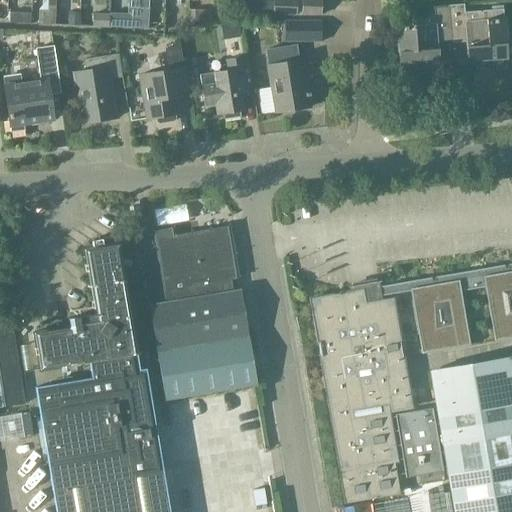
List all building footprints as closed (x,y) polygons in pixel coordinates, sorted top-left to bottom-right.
[(54,0),(45,0),(38,9),(37,24),(54,25),(54,0)] [(140,0),(140,8),(149,8),(149,0),(140,0)] [(265,0),(247,0),(247,14),(264,15),(265,0)] [(272,0),(272,14),(296,15),(296,1),(283,0),(272,0)] [(321,15),(321,1),(302,0),(301,14),(321,15)] [(463,5),(448,6),(451,44),(465,43),(466,61),(491,59),(491,62),(504,61),(503,59),(506,59),(502,9),(464,12),(463,5)] [(437,45),(451,44),(448,6),(433,7),(434,15),(396,18),(399,67),(401,67),(402,69),(414,68),(414,66),(438,64),(437,45)] [(210,10),(188,9),(188,20),(210,20),(210,10)] [(80,11),(68,11),(67,25),(79,26),(80,11)] [(30,13),(10,12),(9,23),(30,24),(30,13)] [(109,27),(109,14),(92,13),(91,27),(109,27)] [(128,15),(109,14),(109,27),(127,28),(128,15)] [(240,37),(237,20),(220,23),(222,40),(240,37)] [(320,42),(320,21),(284,21),(284,41),(320,42)] [(172,82),(185,80),(180,45),(165,48),(169,71),(138,75),(146,120),(155,118),(156,122),(158,124),(173,121),(175,119),(174,115),(177,115),(172,82)] [(307,97),(308,97),(308,93),(307,94),(301,61),(297,61),(295,45),(265,50),(275,112),(308,107),(307,97)] [(19,75),(2,77),(9,126),(10,126),(11,130),(13,131),(22,130),(23,128),(23,125),(52,120),(49,95),(60,94),(53,47),(35,49),(40,82),(21,85),(19,75)] [(109,80),(121,78),(117,56),(83,62),(86,74),(73,76),(81,124),(116,119),(109,80)] [(251,95),(247,68),(245,56),(224,59),(226,71),(198,76),(203,108),(218,105),(220,115),(222,115),(223,120),(240,117),(239,112),(243,111),(241,97),(251,95)] [(142,263),(148,303),(207,293),(206,290),(217,288),(216,284),(237,280),(229,229),(174,238),(173,231),(153,234),(158,261),(142,263)] [(124,280),(118,243),(81,249),(87,285),(90,285),(95,314),(72,318),(73,326),(32,333),(39,371),(60,367),(62,379),(49,381),(50,385),(35,388),(55,511),(169,511),(145,369),(138,370),(123,280),(124,280)] [(493,341),(511,337),(511,263),(376,288),(375,282),(349,287),(350,292),(311,299),(347,503),(398,494),(392,461),(397,460),(388,404),(410,401),(392,299),(379,302),(378,297),(409,291),(420,353),(469,345),(460,291),(484,287),(493,341)] [(207,296),(207,293),(148,303),(157,354),(247,338),(239,291),(207,296)] [(0,407),(24,403),(11,324),(0,326),(0,407)] [(255,385),(247,338),(157,354),(165,401),(255,385)] [(511,511),(511,359),(430,373),(454,511),(511,511)] [(432,411),(395,417),(405,475),(442,468),(432,411)]
